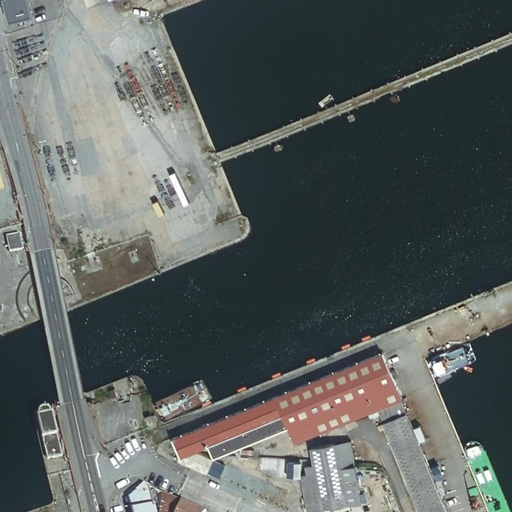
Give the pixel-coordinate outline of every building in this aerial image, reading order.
[(11,17),(7,0),(0,0),(5,18),(11,17)] [(25,0),(7,0),(11,17),(29,12),(25,0)] [(333,370),(353,418),(365,413),(375,409),(398,399),(379,352),(333,370)] [(301,439),(353,418),(333,370),(282,391),(301,439)] [(301,439),(282,391),(171,437),(178,457),(176,461),(206,475),(207,473),(243,489),(279,505),(284,493),(212,460),(210,458),(195,451),(207,446),(211,457),(286,426),(293,443),(301,439)] [(403,412),(398,399),(375,409),(378,415),(380,422),(403,412)] [(375,409),(365,413),(368,419),(378,415),(375,409)] [(444,511),(403,412),(380,422),(417,511),(444,511)] [(36,424),(46,462),(61,458),(52,419),(52,418),(51,417),(49,415),(47,414),(44,414),(42,414),(39,415),(38,417),(36,419),(36,422),(36,424)] [(147,425),(148,428),(153,425),(155,425),(153,421),(156,420),(154,414),(146,417),(144,418),(147,425)] [(349,443),(335,444),(344,506),(357,505),(354,483),(364,481),(362,474),(353,475),(349,443)] [(335,444),(309,448),(312,465),(303,466),(304,475),(299,476),(304,511),(305,511),(344,506),(335,444)] [(259,458),(258,471),(276,472),(276,459),(259,458)] [(141,485),(126,498),(129,511),(152,511),(146,487),(141,485)] [(169,511),(174,500),(160,494),(157,510),(157,511),(169,511)] [(198,511),(178,502),(173,511),(198,511)]
